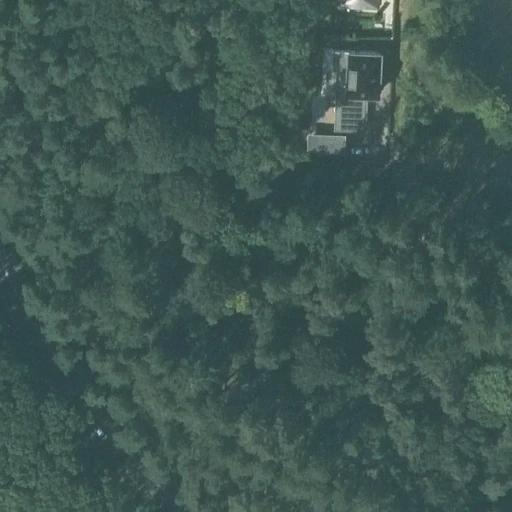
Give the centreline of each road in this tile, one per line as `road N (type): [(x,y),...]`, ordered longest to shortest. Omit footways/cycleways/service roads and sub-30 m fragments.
road 1 (primary): [(183,511),(77,393),(0,265)]
road 2 (residential): [(511,171),(387,156)]
